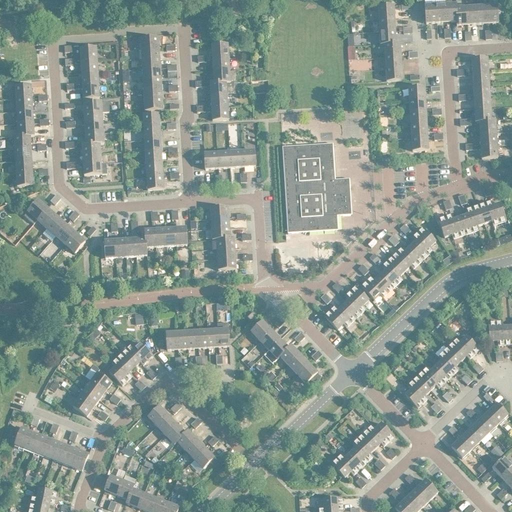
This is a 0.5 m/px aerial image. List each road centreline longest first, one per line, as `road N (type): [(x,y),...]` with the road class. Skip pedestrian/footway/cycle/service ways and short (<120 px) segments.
road 1 (residential): [(192,198),(184,28),(61,35),(54,46),(61,181),(93,208),(128,204)]
road 2 (residential): [(295,308),(406,211),(457,180)]
road 3 (tertiary): [(353,373),(449,283),(511,257)]
road 4 (residential): [(275,286),(265,273),(261,200),(192,198)]
road 5 (tertiary): [(262,461),(353,373)]
